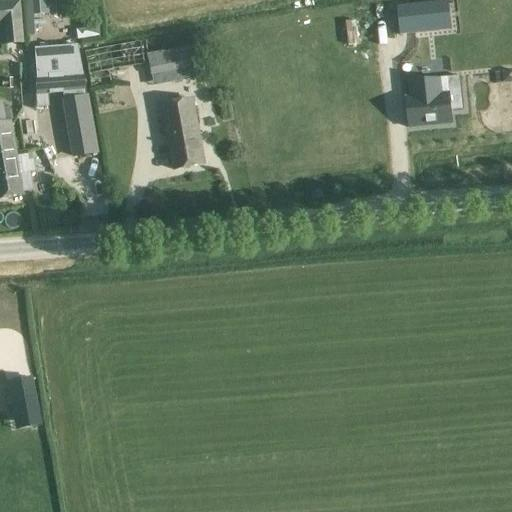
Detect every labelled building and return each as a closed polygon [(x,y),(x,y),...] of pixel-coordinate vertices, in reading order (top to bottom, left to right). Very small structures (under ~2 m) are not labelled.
[(0,29),(1,45),(22,43),(18,3),(0,4),(0,29)] [(434,4),(398,8),(400,35),(437,31),(434,4)] [(84,52),(91,88),(109,85),(107,73),(144,66),(139,41),(84,52)] [(82,74),(80,74),(75,46),(33,49),(35,77),(36,96),(83,93),(82,74)] [(149,76),(204,66),(200,46),(145,56),(149,76)] [(406,98),(409,128),(451,124),(450,113),(464,111),(460,77),(446,78),(448,94),(406,98)] [(73,156),(97,152),(87,97),(63,101),(73,156)] [(169,143),(174,170),(205,164),(193,101),(160,107),(166,144),(169,143)] [(0,156),(14,154),(6,109),(1,110),(0,104),(0,156)] [(14,154),(0,156),(0,199),(22,195),(22,192),(31,190),(28,170),(34,169),(32,157),(28,158),(27,152),(14,154)] [(30,376),(7,380),(16,430),(39,426),(30,376)]
